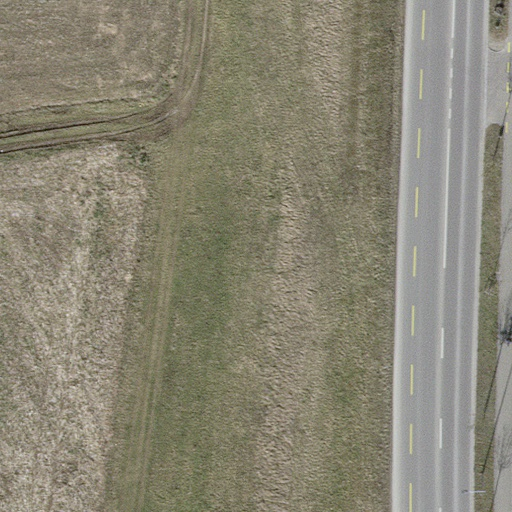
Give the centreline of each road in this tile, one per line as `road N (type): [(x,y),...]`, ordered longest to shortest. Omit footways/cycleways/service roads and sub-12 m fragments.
road 1 (track): [(199,0),(175,333),(150,511)]
road 2 (tertiary): [(453,0),(440,511)]
